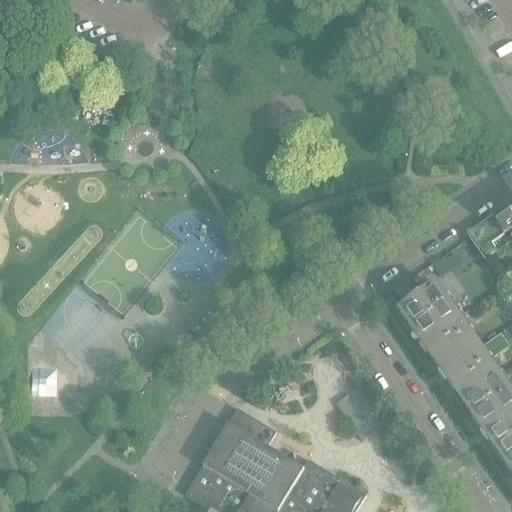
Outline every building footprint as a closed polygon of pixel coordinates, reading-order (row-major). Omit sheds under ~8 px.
[(511,205),(464,239),(480,263),(493,254),(487,246),(511,228),(511,205)] [(446,261),(434,270),(440,279),(452,271),(446,261)] [(422,344),(457,319),(436,289),(423,298),(420,294),(404,305),(407,309),(401,313),(422,344)] [(511,301),(504,290),(493,298),(503,311),(511,305),(511,301)] [(499,378),(457,319),(422,344),(463,403),(499,378)] [(511,458),(511,397),(499,378),(463,403),(505,463),(511,458)] [(343,402),(336,407),(342,415),(357,436),(363,444),(380,431),(384,429),(383,428),(357,392),(354,394),(343,402)] [(237,412),(186,499),(207,511),(357,511),(366,498),(309,463),(304,472),(267,450),(276,435),(237,412)]
